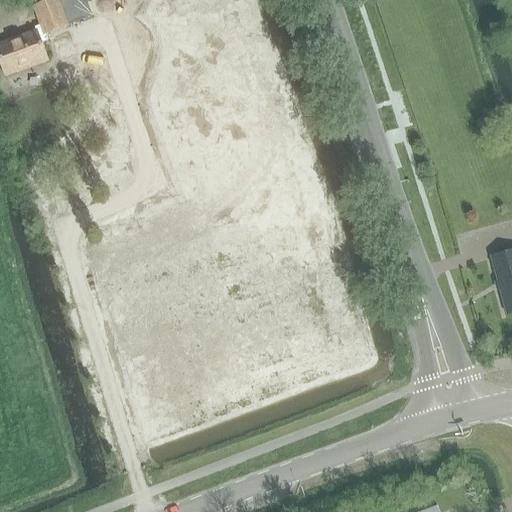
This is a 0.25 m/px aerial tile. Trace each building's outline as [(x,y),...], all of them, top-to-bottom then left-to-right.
[(40,25),(43,35),(64,27),(54,0),(34,7),(40,25)] [(40,25),(33,28),(35,34),(38,43),(45,40),(43,35),(40,25)] [(0,66),(3,74),(44,59),(38,43),(35,34),(0,46),(0,66)] [(506,315),(511,313),(511,251),(491,257),(506,315)] [(456,504),(433,511),(461,511),(457,502),(455,503),(456,504)]
